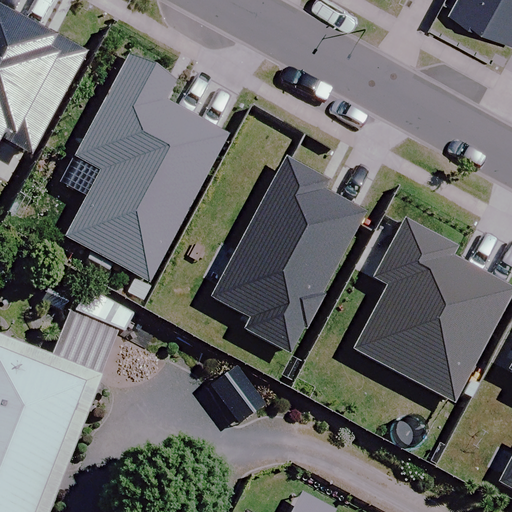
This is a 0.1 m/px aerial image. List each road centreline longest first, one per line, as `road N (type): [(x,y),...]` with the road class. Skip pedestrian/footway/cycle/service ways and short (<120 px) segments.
road 1 (residential): [(423,511),(259,432)]
road 2 (residential): [(232,0),(379,78)]
road 3 (residential): [(379,78),(511,150)]
